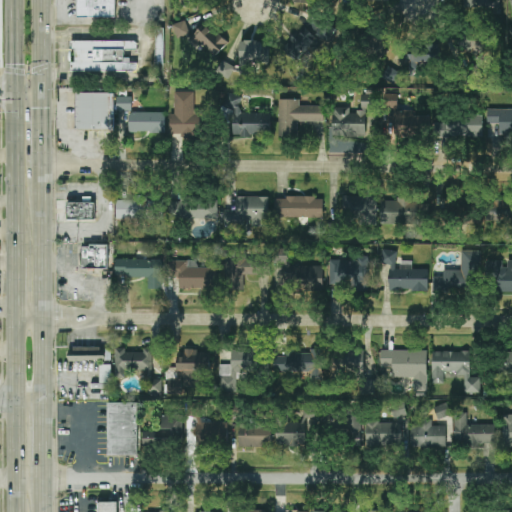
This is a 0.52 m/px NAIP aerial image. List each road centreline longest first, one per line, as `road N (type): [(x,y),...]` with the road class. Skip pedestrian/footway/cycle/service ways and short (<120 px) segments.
road 1 (tertiary): [(511,321),(17,318)]
road 2 (residential): [(511,169),(42,165)]
road 3 (residential): [(43,479),(511,479)]
road 4 (secondary): [(16,88),(17,511)]
road 5 (secondary): [(42,402),(42,165)]
